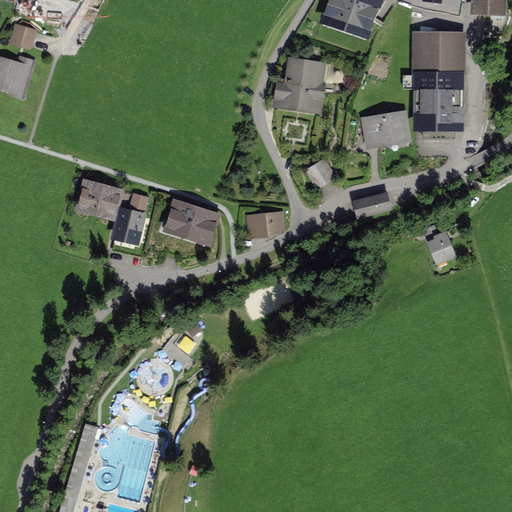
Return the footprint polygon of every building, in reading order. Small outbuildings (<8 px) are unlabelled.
[(333,0),(327,20),(366,33),(375,6),(375,5),(361,0),(333,0)] [(476,0),(476,11),(501,12),(501,0),(476,0)] [(12,42),(29,47),(33,32),(17,27),(12,42)] [(461,38),(419,38),(418,126),(423,126),(423,139),(455,139),(455,127),(461,127),(461,38)] [(33,63),(21,59),(18,67),(0,61),(0,85),(12,89),(10,94),(23,98),(33,63)] [(278,80),(275,103),(320,110),(323,93),(322,92),(323,87),(320,86),(323,65),(290,60),(287,81),(278,80)] [(364,120),(369,144),(407,138),(404,115),(388,118),(387,112),(377,113),(378,120),(371,121),(371,119),(364,120)] [(318,186),(332,177),(323,163),(309,172),(318,186)] [(87,185),(81,207),(112,216),(118,194),(87,185)] [(385,195),(353,203),(357,218),(389,210),(385,195)] [(138,208),(144,209),(146,199),(134,196),(133,203),(138,205),(138,208)] [(176,205),(169,228),(207,240),(215,217),(176,205)] [(121,212),(115,236),(136,241),(141,217),(121,212)] [(258,238),(258,236),(278,233),(278,230),(284,230),(280,214),(248,218),(250,239),(258,238)] [(446,260),(455,256),(446,236),(439,239),(433,226),(423,230),(436,260),(444,257),(446,260)] [(130,310),(123,315),(126,320),(134,314),(130,310)] [(192,330),(197,338),(204,333),(198,326),(192,330)] [(173,345),(168,352),(189,369),(195,362),(173,345)] [(71,511),(97,428),(89,425),(82,440),(60,511),(71,511)]
